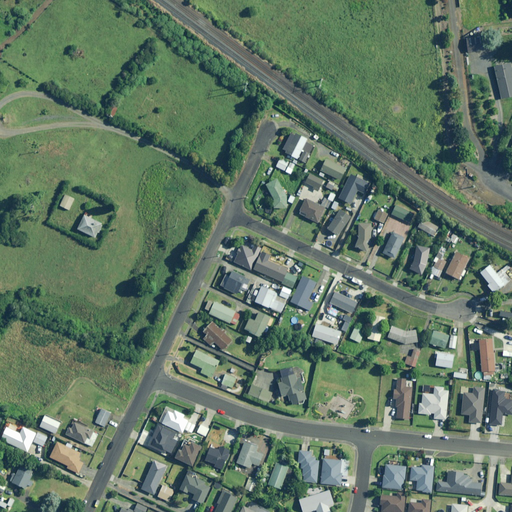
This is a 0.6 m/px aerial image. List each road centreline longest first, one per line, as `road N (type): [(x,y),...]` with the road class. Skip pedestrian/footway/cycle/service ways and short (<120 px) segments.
road 1 (residential): [(228,214),(420,304),(464,310)]
road 2 (residential): [(152,379),(258,420),(365,436)]
road 3 (residential): [(152,379),(228,214)]
road 4 (residential): [(87,511),(152,379)]
road 5 (residential): [(365,436),(511,450)]
